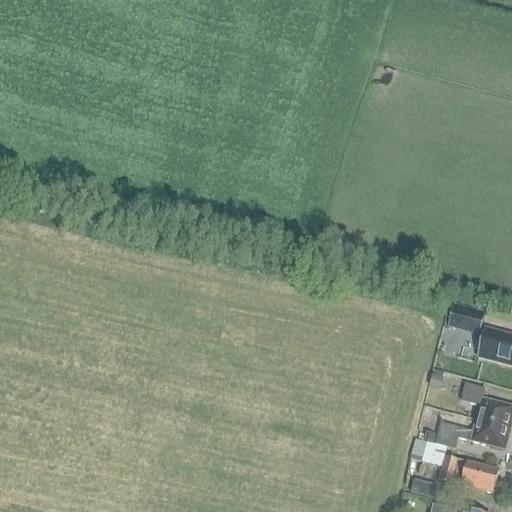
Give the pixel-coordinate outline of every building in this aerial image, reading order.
[(447,328),(478,336),(483,314),(452,306),(447,328)] [(484,330),(477,360),(510,369),(511,366),(511,365),(511,341),(507,341),(508,337),(484,330)] [(443,380),(431,377),(428,388),(440,391),(443,380)] [(479,409),(475,421),(511,431),(511,426),(511,410),(483,402),(485,392),(465,386),(460,404),(479,409)] [(440,428),(435,448),(447,450),(456,453),(459,440),(491,449),(492,447),(505,451),(511,431),(475,421),(471,437),(440,428)] [(426,434),(424,442),(434,445),(436,436),(426,434)] [(414,443),(410,461),(421,464),(425,446),(414,443)] [(447,450),(435,448),(426,446),(421,467),(440,471),(437,485),(452,489),(453,485),(460,487),(460,489),(493,497),(499,472),(445,459),(447,450)] [(411,496),(434,503),(438,488),(416,481),(411,496)]
